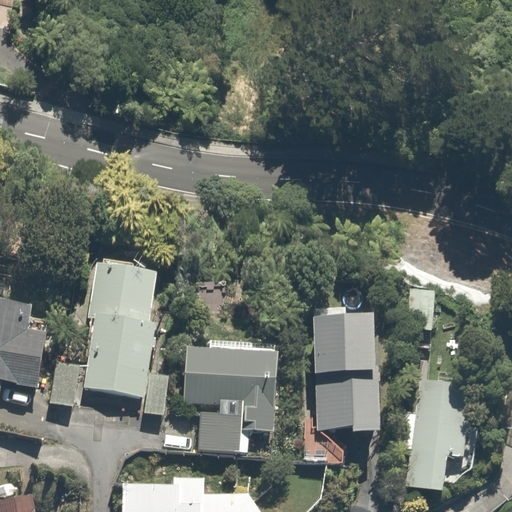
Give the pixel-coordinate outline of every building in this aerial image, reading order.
[(85,393),(143,397),(142,420),(162,421),(165,382),(147,380),(155,274),(96,269),(85,393)] [(24,310),(0,306),(0,383),(36,388),(41,340),(21,338),(24,310)] [(343,310),(313,312),(317,433),(348,432),(348,437),(376,436),(372,323),(343,324),(343,310)] [(186,351),(185,377),(183,413),(199,414),(198,436),(161,434),(161,447),(193,449),(193,457),(248,459),(250,434),(272,435),(275,381),(276,355),(186,351)] [(76,364),(52,362),(48,405),(72,407),(76,364)] [(511,367),(510,368),(505,410),(503,430),(511,431),(511,367)] [(451,382),(419,381),(418,416),(400,415),(400,443),(415,444),(414,486),(442,487),(443,458),(462,458),(463,398),(451,398),(451,382)] [(172,490),(122,487),(120,511),(255,511),(250,502),(203,501),(204,479),(173,478),(172,490)] [(0,511),(34,511),(32,500),(0,504),(0,511)]
